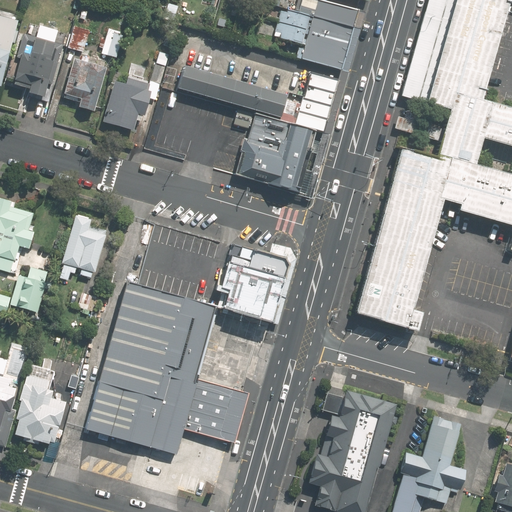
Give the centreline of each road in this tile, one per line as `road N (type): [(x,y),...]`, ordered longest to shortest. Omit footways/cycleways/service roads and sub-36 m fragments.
road 1 (residential): [(0,142),(329,232)]
road 2 (primary): [(392,0),(329,232)]
road 3 (residential): [(297,340),(511,398)]
road 4 (primary): [(297,340),(250,511)]
